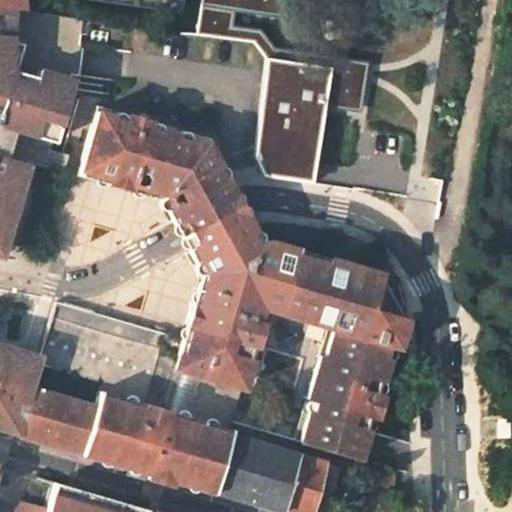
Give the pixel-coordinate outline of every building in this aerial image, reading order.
[(0,0),(0,13),(8,14),(19,16),(17,0),(0,0)] [(103,0),(102,6),(145,13),(147,0),(177,5),(177,0),(103,0)] [(177,5),(147,0),(145,13),(175,17),(177,5)] [(263,33),(235,29),(237,16),(281,22),(284,3),(284,0),(202,0),(197,38),(259,47),(268,58),(276,51),(263,33)] [(284,3),(281,22),(293,24),(296,5),(284,3)] [(8,14),(0,13),(0,257),(5,241),(21,246),(41,174),(26,169),(27,164),(25,163),(26,161),(61,172),(66,154),(48,149),(55,124),(67,83),(35,73),(32,82),(3,74),(8,14)] [(314,187),(326,111),(348,114),(355,63),(276,51),(268,58),(256,160),(265,180),(314,187)] [(370,65),(355,63),(348,114),(362,116),(370,65)] [(327,261),(260,241),(260,240),(255,243),(250,233),(255,230),(252,226),(241,207),(224,175),(220,178),(215,168),(219,166),(206,142),(187,137),(186,140),(176,137),(177,134),(159,128),(158,132),(148,128),(149,125),(122,117),(121,121),(112,118),(112,114),(93,109),(78,166),(115,177),(155,187),(160,197),(175,223),(180,221),(187,234),(192,243),(188,246),(211,288),(196,341),(251,358),(261,322),(257,321),(260,310),(327,330),(321,354),(316,353),(302,399),(312,402),(309,412),(304,410),(295,441),(362,461),(368,439),(390,358),(401,317),(369,308),(377,277),(327,261)] [(251,358),(196,341),(211,288),(188,246),(192,243),(187,234),(180,221),(175,223),(160,197),(155,187),(115,177),(78,166),(77,172),(104,180),(103,184),(129,192),(130,190),(158,199),(156,203),(156,204),(157,206),(157,207),(158,208),(159,208),(160,209),(163,209),(164,209),(180,238),(193,262),(192,265),(192,268),(192,270),(193,271),(194,272),(195,273),(197,273),(199,274),(194,298),(182,339),(179,351),(160,417),(173,420),(186,424),(206,356),(249,368),(251,358)] [(437,229),(441,208),(418,204),(414,226),(437,229)] [(182,339),(51,301),(47,315),(179,351),(182,339)] [(242,391),(249,368),(206,356),(186,424),(173,420),(160,417),(179,351),(47,315),(37,353),(32,370),(45,373),(47,368),(94,383),(87,405),(72,454),(158,479),(207,493),(225,434),(238,390),(242,391)] [(32,370),(37,353),(28,351),(0,342),(0,432),(5,434),(14,437),(27,389),(32,370)] [(27,389),(14,437),(35,443),(72,454),(87,405),(27,389)] [(508,419),(496,419),(496,437),(508,437),(508,419)] [(278,511),(295,455),(225,434),(207,493),(271,511),(278,511)] [(308,511),(320,471),(322,462),(295,455),(278,511),(308,511)] [(324,511),(334,476),(320,471),(308,511),(324,511)] [(145,511),(146,510),(50,482),(43,509),(42,511),(145,511)] [(42,511),(43,509),(16,501),(12,511),(42,511)]
